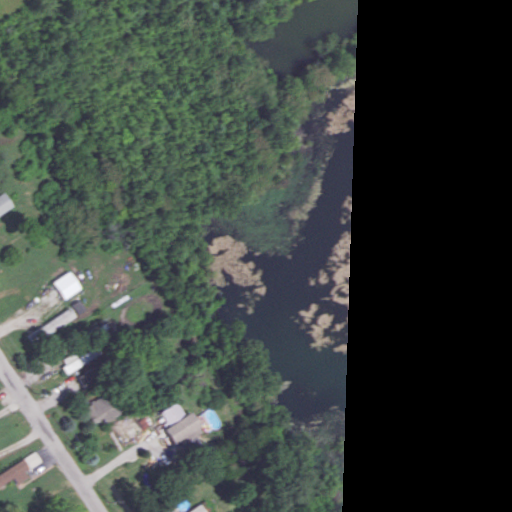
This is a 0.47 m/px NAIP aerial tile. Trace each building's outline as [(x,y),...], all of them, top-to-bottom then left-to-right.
[(0,193),(0,214),(13,206),(4,191),(0,193)] [(79,288),(68,271),(51,281),(62,298),(79,288)] [(26,334),(32,343),(74,316),(69,307),(26,334)] [(117,412),(107,393),(82,406),(92,425),(117,412)] [(195,436),(202,432),(188,411),(160,429),(177,456),(199,442),(195,436)] [(0,485),(12,477),(16,483),(28,476),(24,470),(40,461),(34,451),(0,472),(0,485)] [(173,511),(166,501),(149,511),(173,511)]
